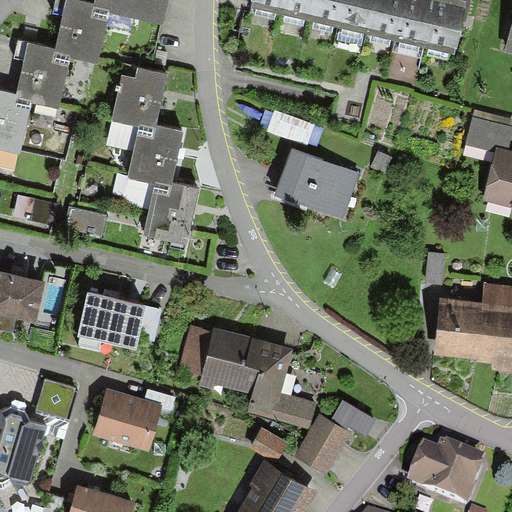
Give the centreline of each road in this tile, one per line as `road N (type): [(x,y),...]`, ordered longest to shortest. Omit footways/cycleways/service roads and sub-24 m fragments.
road 1 (residential): [(206,0),(207,102),(255,248),(281,292),(344,347),(429,398)]
road 2 (residential): [(0,349),(87,375),(57,478)]
road 3 (residential): [(335,511),(429,398)]
